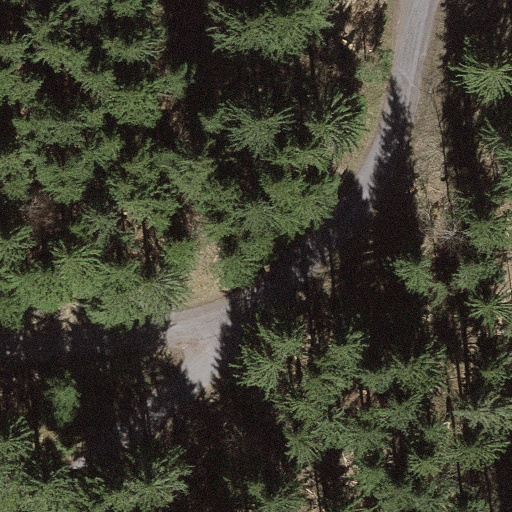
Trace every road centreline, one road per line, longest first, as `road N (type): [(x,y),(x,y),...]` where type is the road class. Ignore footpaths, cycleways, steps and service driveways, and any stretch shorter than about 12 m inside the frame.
road 1 (track): [(425,0),(395,130),(375,174),(346,219),(239,334)]
road 2 (track): [(239,334),(42,511)]
road 3 (track): [(239,334),(0,356)]
